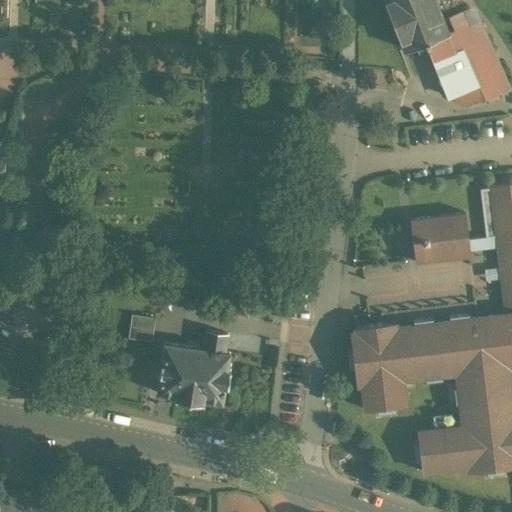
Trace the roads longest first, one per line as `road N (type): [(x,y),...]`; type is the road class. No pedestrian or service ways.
road 1 (residential): [(300,484),(350,108),(347,58)]
road 2 (secondary): [(0,413),(300,484)]
